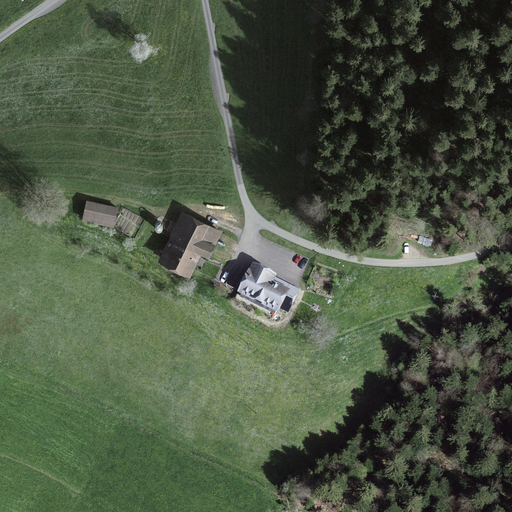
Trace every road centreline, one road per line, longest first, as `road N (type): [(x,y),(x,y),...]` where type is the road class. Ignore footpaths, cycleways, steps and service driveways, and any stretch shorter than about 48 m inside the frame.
road 1 (unclassified): [(305,243),(247,207),(204,0)]
road 2 (track): [(0,199),(84,196),(161,213),(183,205),(249,236)]
road 3 (track): [(511,242),(439,262),(336,254)]
